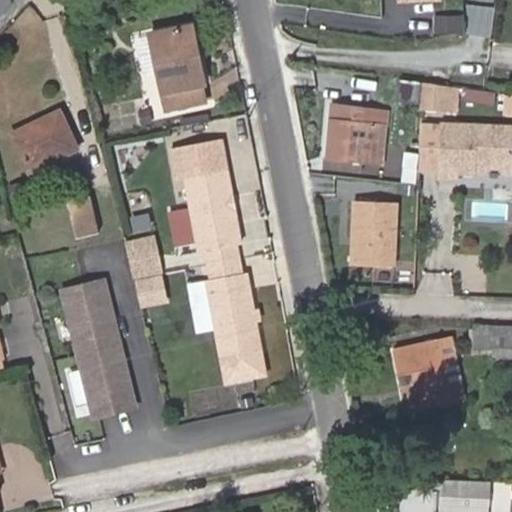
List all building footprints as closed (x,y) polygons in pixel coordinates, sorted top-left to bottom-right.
[(196,71),(201,70),(192,27),(187,28),(196,71)] [(204,85),(201,70),(196,71),(187,28),(149,36),(165,110),(203,102),(199,86),(204,85)] [(422,80),(421,105),(445,105),(446,83),(422,80)] [(387,108),(332,101),(325,155),(380,162),(387,108)] [(59,112),(10,135),(28,172),(76,149),(59,112)] [(485,161),(488,164),(499,164),(511,165),(511,159),(511,122),(441,120),(441,124),(440,169),(439,173),(455,174),(456,170),(472,170),(474,169),(474,160),(485,161)] [(420,169),(440,169),(441,124),(421,123),(420,169)] [(233,243),(240,241),(232,207),(229,205),(228,200),(230,197),(218,140),(169,151),(175,180),(183,179),(199,250),(205,249),(233,243)] [(407,155),(419,156),(419,142),(408,142),(407,155)] [(388,164),(327,159),(327,167),(387,173),(388,164)] [(474,160),(474,169),(484,169),(488,164),(485,161),(474,160)] [(88,199),(69,204),(77,237),(96,232),(88,199)] [(353,202),(351,265),(393,266),(395,203),(353,202)] [(123,242),(132,278),(159,272),(157,262),(144,265),(140,250),(154,247),(152,236),(123,242)] [(233,243),(205,249),(208,263),(236,256),(233,243)] [(144,265),(157,262),(154,247),(140,250),(144,265)] [(236,256),(208,263),(211,278),(240,272),(236,256)] [(211,278),(205,279),(227,379),(261,372),(255,347),(260,346),(244,271),(240,272),(211,278)] [(100,280),(59,290),(90,416),(131,406),(100,280)] [(140,284),(144,302),(158,299),(154,281),(140,284)] [(158,299),(144,302),(146,313),(160,310),(158,299)] [(498,366),(511,366),(511,327),(474,326),(473,345),(499,346),(498,366)] [(446,336),(437,338),(393,348),(401,385),(412,383),(419,411),(452,403),(461,401),(446,336)] [(260,346),(255,347),(261,372),(265,371),(260,346)] [(496,398),(511,395),(511,378),(493,381),(496,398)] [(412,383),(401,385),(408,414),(419,411),(412,383)] [(487,511),(489,482),(442,481),(440,511),(487,511)]
